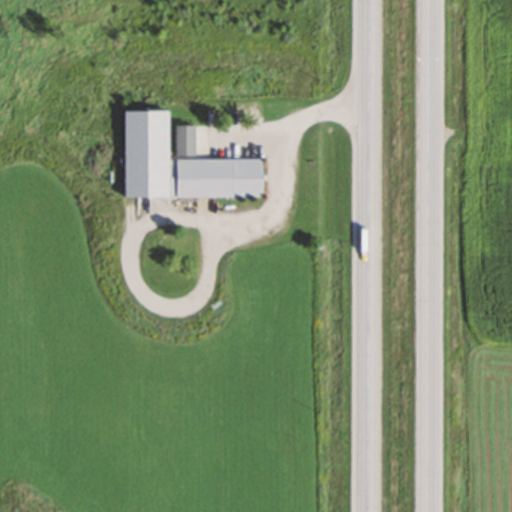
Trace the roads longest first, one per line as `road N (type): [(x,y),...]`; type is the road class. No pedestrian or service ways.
road 1 (trunk): [(366,0),(367,511)]
road 2 (trunk): [(426,511),(426,0)]
